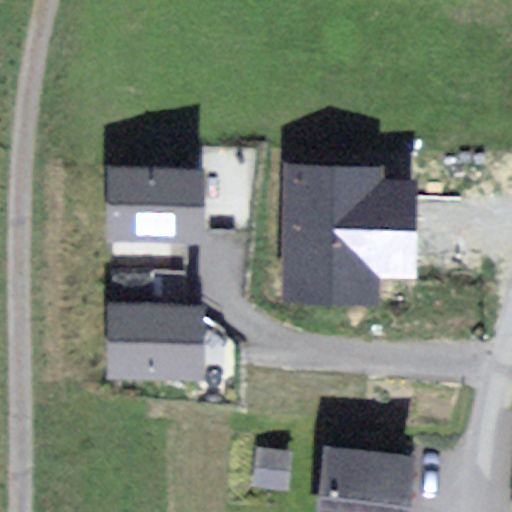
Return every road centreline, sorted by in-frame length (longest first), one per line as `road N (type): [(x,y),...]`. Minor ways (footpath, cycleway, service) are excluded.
road 1 (track): [(22,511),(21,204),(38,77)]
road 2 (track): [(511,352),(493,425),(485,511)]
